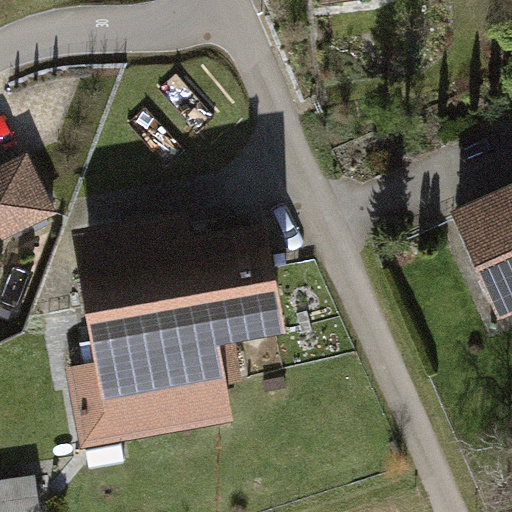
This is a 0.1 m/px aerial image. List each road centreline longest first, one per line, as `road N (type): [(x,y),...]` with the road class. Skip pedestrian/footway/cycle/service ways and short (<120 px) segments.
road 1 (residential): [(230,3),(453,511)]
road 2 (residential): [(230,3),(170,28),(49,29),(0,54)]
